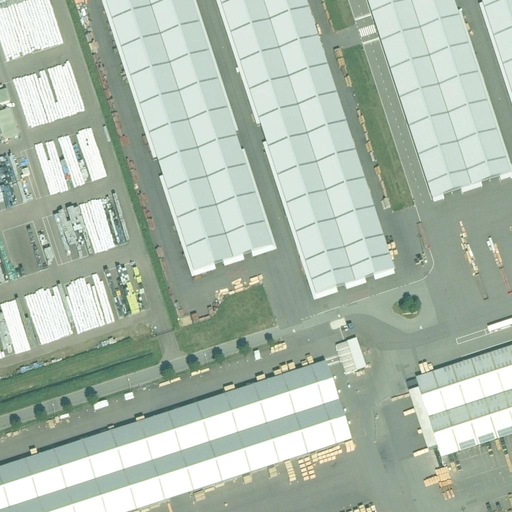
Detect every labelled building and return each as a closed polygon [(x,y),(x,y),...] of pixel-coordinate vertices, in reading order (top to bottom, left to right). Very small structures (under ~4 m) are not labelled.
[(303,0),(212,0),(312,308),(395,281),(303,0)] [(511,185),(451,0),(359,0),(429,213),(511,185)] [(511,0),(474,0),(511,115),(511,0)] [(511,351),(419,382),(445,463),(511,440),(511,351)] [(152,511),(353,447),(327,369),(0,475),(0,511),(152,511)]
